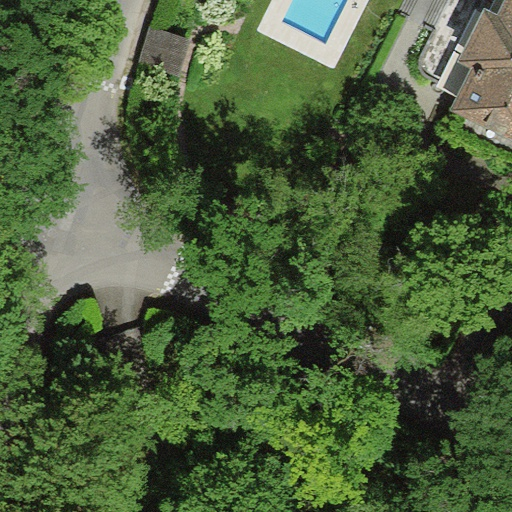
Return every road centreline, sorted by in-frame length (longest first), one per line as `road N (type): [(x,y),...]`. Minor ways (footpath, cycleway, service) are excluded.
road 1 (residential): [(511,439),(52,206)]
road 2 (residential): [(118,0),(52,206)]
road 3 (residential): [(52,206),(0,384)]
